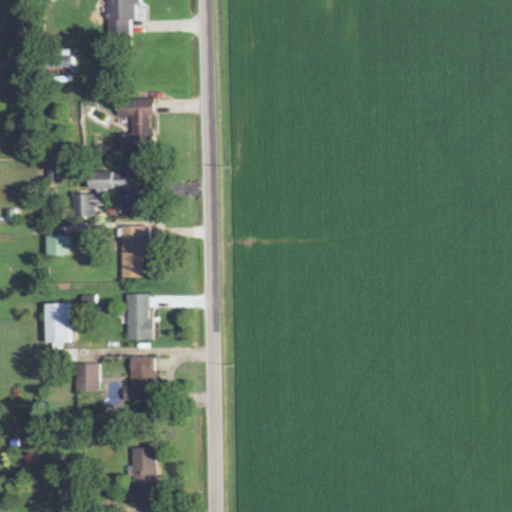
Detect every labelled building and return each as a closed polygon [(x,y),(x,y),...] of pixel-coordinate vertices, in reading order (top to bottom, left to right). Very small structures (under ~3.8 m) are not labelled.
[(109,0),(111,39),(131,38),(131,21),(136,21),(136,6),(142,6),(141,0),(109,0)] [(59,70),(72,69),(72,55),(58,56),(59,70)] [(120,150),(152,150),(152,117),(155,117),(155,101),(119,101),(119,117),(132,117),(132,135),(120,135),(120,150)] [(130,189),(129,172),(88,174),(89,194),(73,195),(74,219),(95,218),(94,208),(98,208),(97,197),(107,197),(106,190),(130,189)] [(143,278),(143,263),(150,263),(149,227),(122,227),(123,279),(143,278)] [(69,236),(46,237),(46,257),(69,257),(69,236)] [(129,340),(154,339),(154,319),(151,319),(150,294),(128,294),(129,340)] [(45,343),(70,342),(69,303),(44,303),(45,343)] [(131,357),(132,402),(156,401),(154,356),(131,357)] [(101,392),(101,364),(77,363),(76,391),(101,392)] [(132,448),(134,503),(156,503),(155,448),(132,448)]
